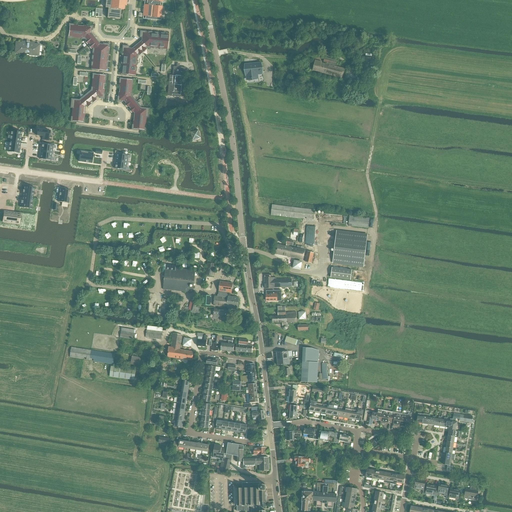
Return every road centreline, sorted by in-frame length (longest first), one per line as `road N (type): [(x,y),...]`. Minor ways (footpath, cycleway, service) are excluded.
road 1 (residential): [(262,361),(204,0)]
road 2 (residential): [(262,361),(203,353),(189,433),(271,441)]
road 3 (track): [(151,508),(157,491),(135,450),(147,423),(153,351),(165,344)]
